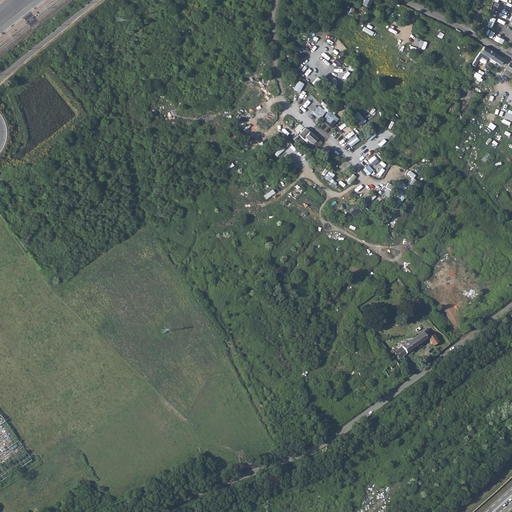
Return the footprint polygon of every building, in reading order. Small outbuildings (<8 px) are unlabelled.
[(496,0),(493,6),(498,9),(501,3),(496,0)] [(489,25),(493,27),(497,18),(493,16),(489,25)] [(365,27),(363,30),(372,35),(374,32),(365,27)] [(482,54),(499,65),(503,59),(483,46),(474,59),(477,61),(482,54)] [(339,56),(333,61),(338,66),(344,61),(339,56)] [(511,79),(511,65),(509,63),(502,73),(511,79)] [(469,74),(479,80),(482,76),(472,69),(469,74)] [(297,93),(305,81),(300,78),(292,89),(297,93)] [(304,89),(299,94),(305,100),(310,94),(304,89)] [(254,114),(263,101),(253,95),(244,108),(254,114)] [(309,99),(306,103),(318,111),(321,106),(309,99)] [(329,125),(334,117),(327,112),(322,120),(329,125)] [(339,134),(349,126),(345,121),(336,129),(339,134)] [(298,135),(302,139),(304,137),(308,140),(316,148),(321,143),(305,128),(298,135)] [(369,141),(375,135),(369,129),(363,135),(369,141)] [(347,141),(351,146),(359,140),(355,135),(347,141)] [(255,151),(262,145),(256,139),(251,145),(247,141),(241,147),(244,150),(249,145),(255,151)] [(277,156),(286,149),(283,146),(274,153),(277,156)] [(487,153),(482,160),(486,163),(491,155),(487,153)] [(288,163),(296,168),(298,164),(291,159),(288,163)] [(354,174),(347,181),(350,183),(356,176),(354,174)] [(397,186),(405,190),(408,186),(400,181),(397,186)] [(267,198),(275,192),(273,189),(264,195),(267,198)] [(494,198),(502,204),(507,198),(498,191),(494,198)] [(403,192),(395,204),(399,207),(407,195),(403,192)] [(371,199),(366,195),(360,203),(374,213),(383,200),(375,194),(371,199)] [(355,205),(349,210),(354,217),(361,212),(355,205)] [(435,285),(441,289),(445,283),(439,279),(435,285)] [(473,285),(467,297),(472,299),(478,288),(473,285)] [(398,359),(401,357),(427,338),(433,346),(438,343),(432,334),(430,336),(426,330),(393,352),(398,359)] [(388,377),(402,364),(404,362),(401,357),(398,359),(393,352),(389,354),(386,356),(392,363),(383,371),(388,377)] [(0,482),(32,460),(0,415),(0,482)]
